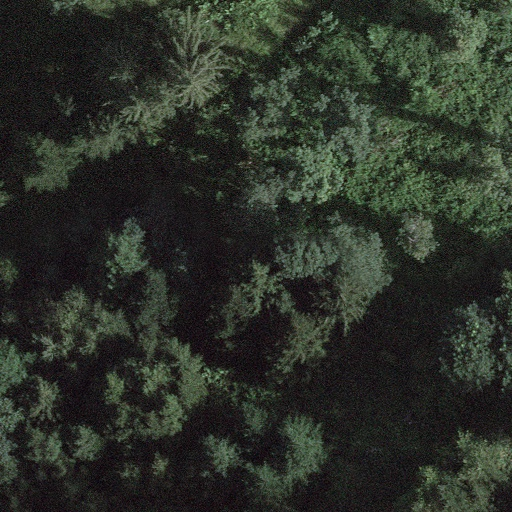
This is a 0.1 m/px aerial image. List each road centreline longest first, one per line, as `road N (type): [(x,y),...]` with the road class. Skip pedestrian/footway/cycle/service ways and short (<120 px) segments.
road 1 (track): [(0,249),(196,101),(304,0)]
road 2 (track): [(397,511),(448,462),(511,421)]
road 3 (track): [(0,49),(112,0)]
